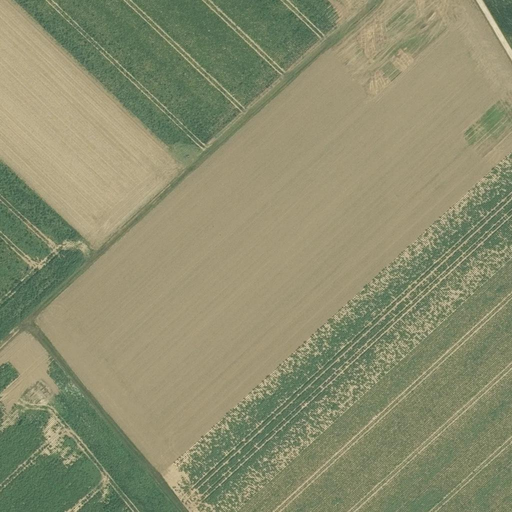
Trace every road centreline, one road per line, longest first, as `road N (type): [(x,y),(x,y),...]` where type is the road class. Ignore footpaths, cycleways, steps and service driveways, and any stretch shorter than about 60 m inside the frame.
road 1 (track): [(0,348),(376,0)]
road 2 (track): [(187,511),(31,319)]
